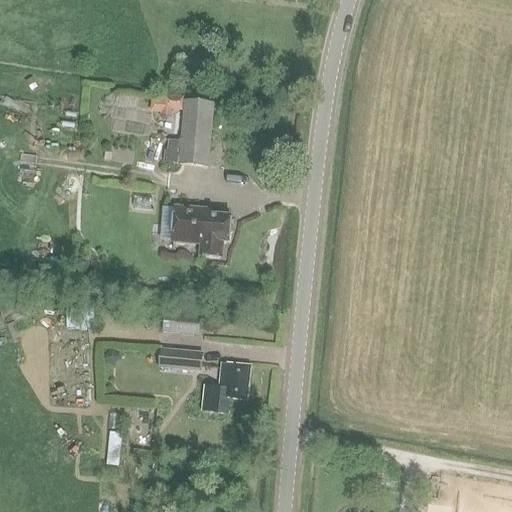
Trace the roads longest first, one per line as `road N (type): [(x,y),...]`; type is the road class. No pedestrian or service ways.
road 1 (secondary): [(284,511),(319,142),(347,0)]
road 2 (track): [(292,433),(511,475)]
